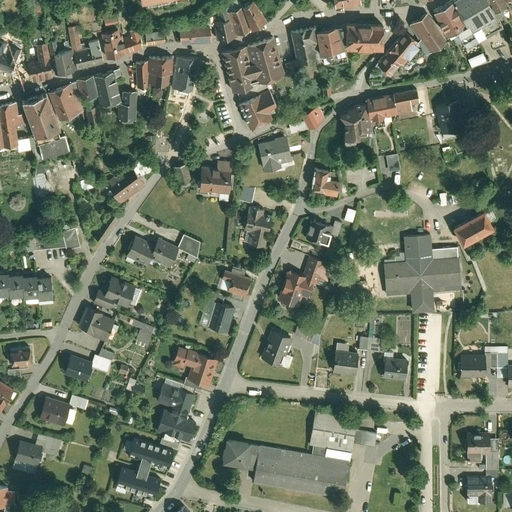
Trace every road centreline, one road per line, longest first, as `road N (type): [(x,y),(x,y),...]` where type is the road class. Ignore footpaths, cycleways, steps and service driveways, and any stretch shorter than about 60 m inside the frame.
road 1 (residential): [(239,135),(168,159),(95,264),(64,332)]
road 2 (residential): [(0,94),(150,48),(212,42)]
road 3 (residential): [(426,406),(223,384)]
road 4 (residential): [(411,11),(299,17),(212,42)]
road 5 (residential): [(223,384),(296,213)]
road 6 (residential): [(511,63),(348,96)]
road 7 (residential): [(296,213),(318,125),(348,96)]
road 8 (residential): [(64,332),(0,437)]
